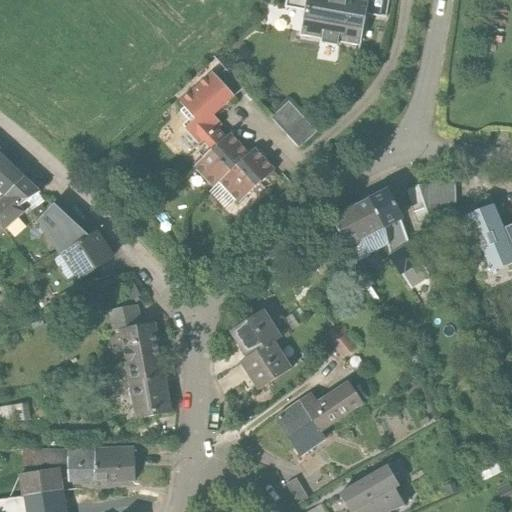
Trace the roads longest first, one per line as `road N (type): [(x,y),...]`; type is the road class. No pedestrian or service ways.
road 1 (unclassified): [(203,338),(79,202),(0,135)]
road 2 (residential): [(203,338),(266,267),(412,153)]
road 3 (residential): [(203,338),(204,445),(188,511)]
road 4 (unclassified): [(412,153),(448,0)]
